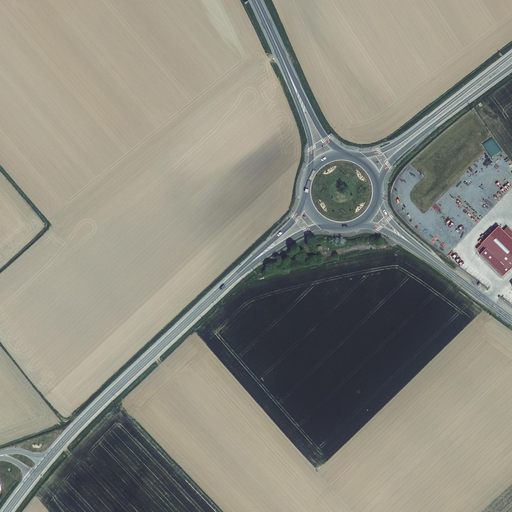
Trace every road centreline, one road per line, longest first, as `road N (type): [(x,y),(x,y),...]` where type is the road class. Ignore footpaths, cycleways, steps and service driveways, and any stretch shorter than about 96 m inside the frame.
road 1 (primary): [(46,460),(237,274)]
road 2 (secondary): [(511,54),(397,142),(349,156)]
road 3 (secondary): [(377,188),(395,156),(511,66)]
